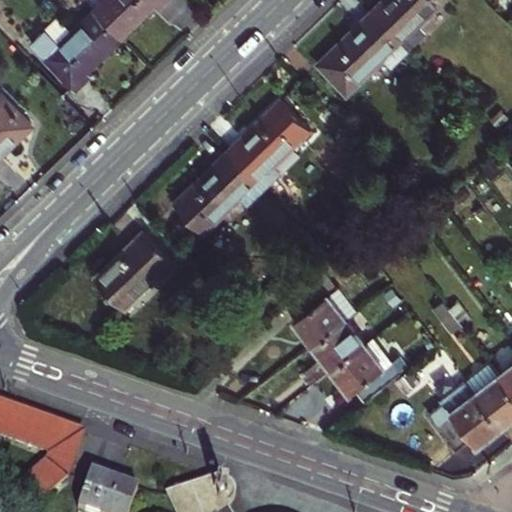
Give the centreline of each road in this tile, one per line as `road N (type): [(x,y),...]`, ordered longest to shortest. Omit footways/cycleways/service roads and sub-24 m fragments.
road 1 (tertiary): [(0,354),(442,511)]
road 2 (tertiary): [(0,278),(285,0)]
